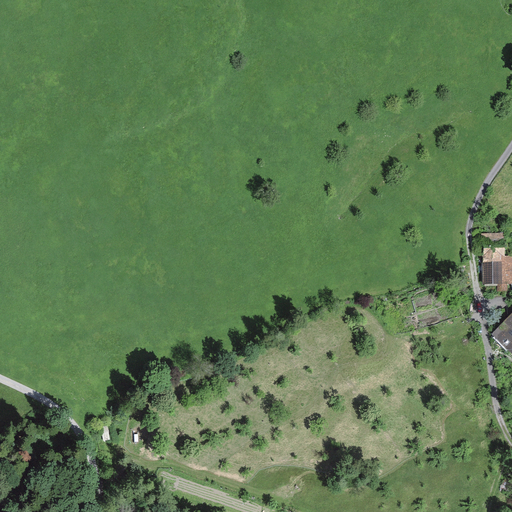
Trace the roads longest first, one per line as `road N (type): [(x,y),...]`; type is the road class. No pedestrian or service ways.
road 1 (unclassified): [(511,463),(474,312),(464,225),(511,141)]
road 2 (track): [(102,511),(83,438),(58,408),(0,379)]
